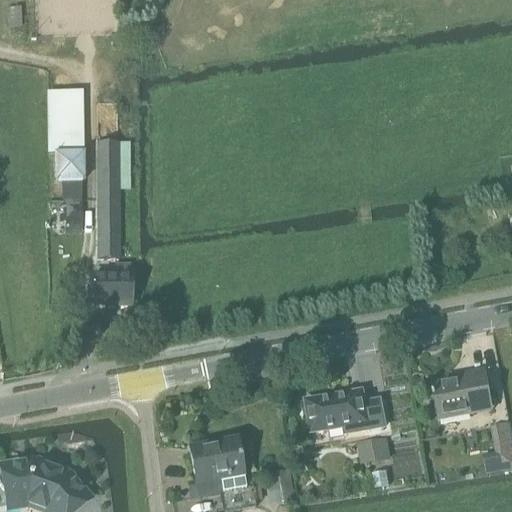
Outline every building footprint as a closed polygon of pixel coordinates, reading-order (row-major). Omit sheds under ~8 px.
[(84,184),(83,155),(83,93),(47,93),(48,155),(53,156),(54,185),(61,185),(61,204),(62,204),(62,223),(83,223),(81,205),(82,206),(81,184),(84,184)] [(118,145),(97,145),(96,262),(120,262),(119,191),(129,191),(130,146),(118,145)] [(129,308),(128,267),(116,268),(116,278),(91,278),(92,308),(103,308),(129,308)] [(447,383),(432,386),(438,416),(474,409),(472,399),(484,397),(479,372),(468,375),(465,375),(447,379),(447,383)] [(351,395),(305,402),(311,436),(343,430),(344,438),(385,431),(381,405),(380,401),(364,404),(362,393),(351,395)] [(482,457),(485,476),(511,471),(511,447),(508,424),(490,427),(495,455),(482,457)] [(387,440),(357,445),(360,466),(391,461),(387,440)] [(189,456),(198,500),(220,496),(223,511),(236,511),(255,508),(252,489),(244,490),(236,441),(207,446),(208,452),(189,456)] [(65,472),(38,462),(37,464),(32,463),(1,468),(2,474),(0,478),(0,486),(1,490),(5,493),(8,511),(28,508),(39,511),(76,511),(90,501),(69,476),(64,474),(65,472)] [(273,505),(292,503),(286,474),(267,477),(273,505)]
